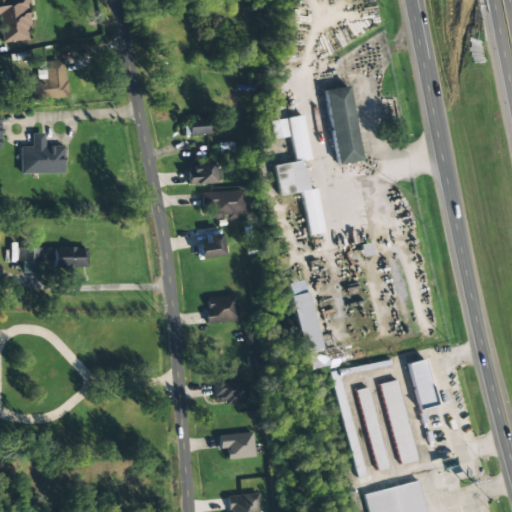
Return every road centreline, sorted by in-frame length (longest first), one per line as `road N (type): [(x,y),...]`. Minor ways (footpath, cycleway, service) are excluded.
road 1 (tertiary): [(188,511),(163,234),(116,0)]
road 2 (tertiary): [(409,0),(511,455)]
